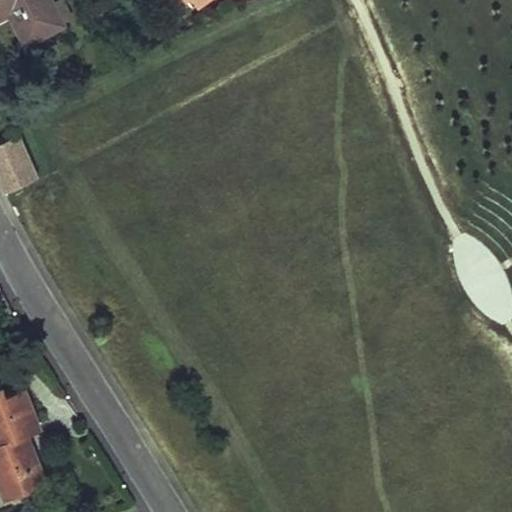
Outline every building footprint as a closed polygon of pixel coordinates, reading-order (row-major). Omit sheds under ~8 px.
[(53,2),(51,0),(0,0),(0,5),(8,1),(11,9),(27,39),(63,21),(62,20),(53,2)] [(62,0),(57,0),(53,2),(62,20),(70,15),(62,0)] [(8,1),(0,5),(0,14),(11,9),(8,1)] [(21,133),(0,142),(0,177),(6,192),(40,176),(21,133)] [(0,474),(7,495),(35,484),(30,469),(39,465),(31,444),(27,446),(23,434),(40,428),(26,389),(7,396),(3,385),(0,386),(0,474)] [(30,469),(35,484),(45,481),(39,465),(30,469)]
